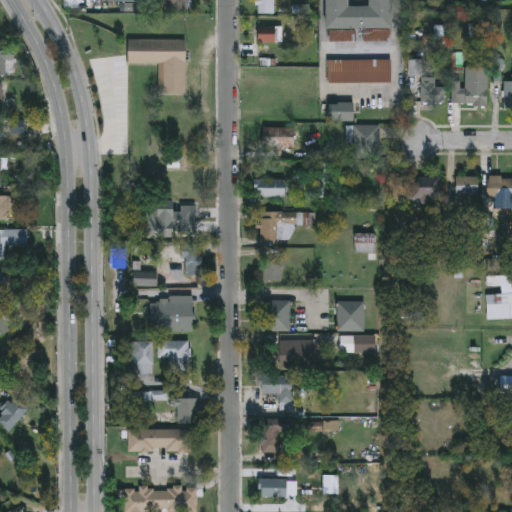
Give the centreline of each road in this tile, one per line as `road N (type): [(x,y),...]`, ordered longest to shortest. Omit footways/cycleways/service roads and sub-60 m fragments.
road 1 (primary): [(11,0),(47,62),(70,176),(73,511)]
road 2 (primary): [(97,511),(96,178),(69,40),(41,0)]
road 3 (residential): [(230,0),(233,511)]
